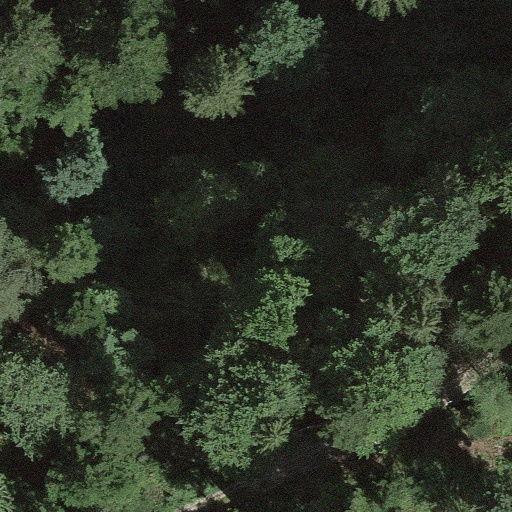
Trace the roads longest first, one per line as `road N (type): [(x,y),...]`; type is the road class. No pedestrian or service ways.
road 1 (track): [(511,349),(425,406),(205,511)]
road 2 (track): [(0,418),(33,416),(294,463)]
